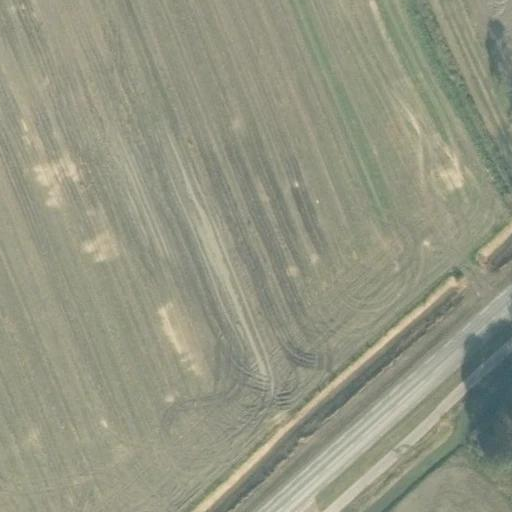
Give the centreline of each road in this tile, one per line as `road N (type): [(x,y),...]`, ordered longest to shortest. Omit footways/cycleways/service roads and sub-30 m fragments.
road 1 (primary): [(275,511),(511,301)]
road 2 (track): [(511,137),(452,0)]
